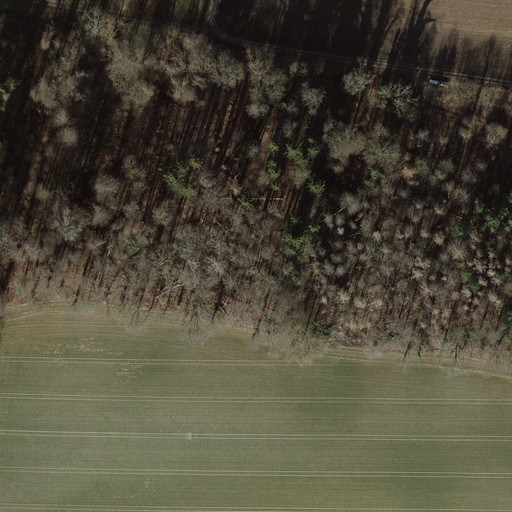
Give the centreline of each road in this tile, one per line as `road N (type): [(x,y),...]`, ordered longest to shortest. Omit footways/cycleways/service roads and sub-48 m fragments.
road 1 (track): [(213,30),(250,44),(511,84)]
road 2 (track): [(27,0),(213,30)]
